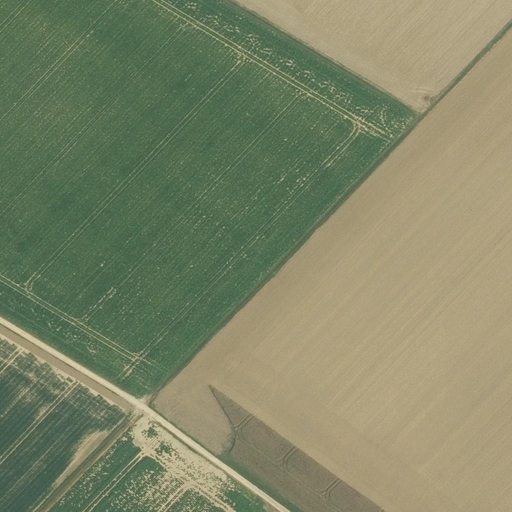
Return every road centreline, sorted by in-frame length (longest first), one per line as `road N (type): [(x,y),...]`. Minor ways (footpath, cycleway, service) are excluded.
road 1 (track): [(42,511),(511,23)]
road 2 (track): [(284,511),(142,407),(0,322)]
road 3 (track): [(420,119),(223,0)]
